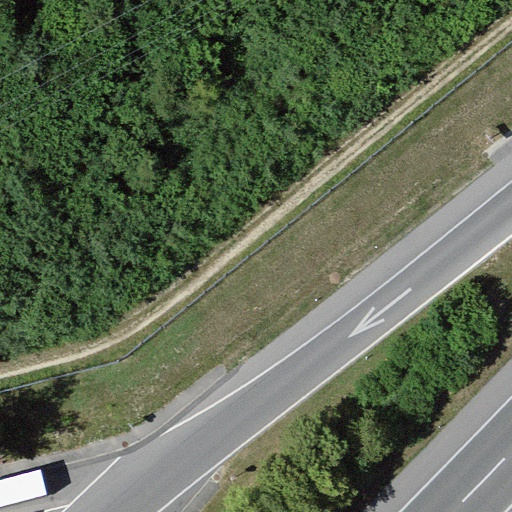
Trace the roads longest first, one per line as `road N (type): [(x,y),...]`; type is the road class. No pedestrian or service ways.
road 1 (track): [(511,21),(132,332),(0,380)]
road 2 (motorway): [(511,210),(181,459)]
